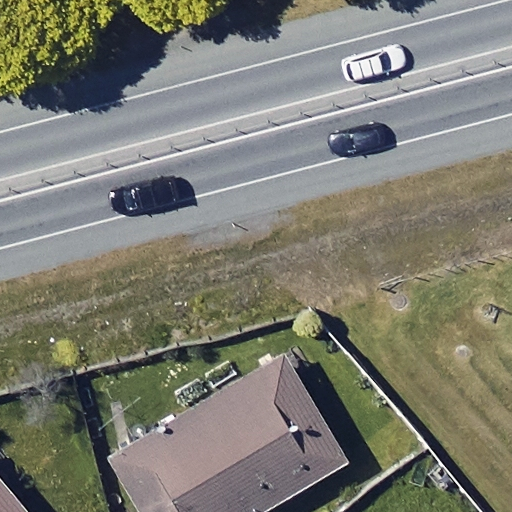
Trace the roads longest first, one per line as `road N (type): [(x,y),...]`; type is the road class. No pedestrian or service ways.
road 1 (trunk): [(511,80),(0,215)]
road 2 (trunk): [(0,163),(511,30)]
